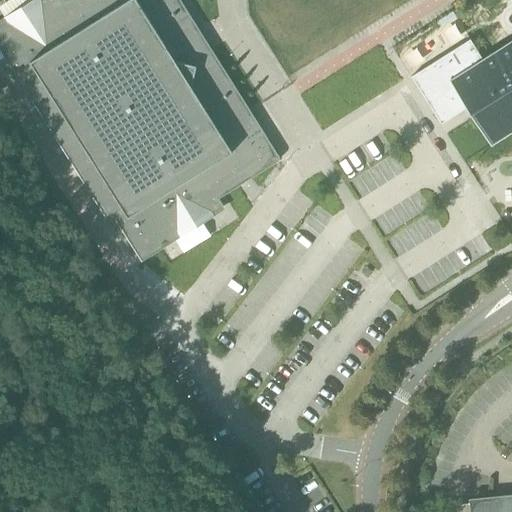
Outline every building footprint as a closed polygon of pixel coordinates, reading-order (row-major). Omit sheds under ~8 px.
[(60,2),(62,0),(61,0),(39,0),(0,25),(0,41),(18,70),(101,18),(97,12),(91,15),(87,10),(84,12),(81,7),(68,15),(60,2)] [(101,18),(18,70),(19,71),(21,69),(26,77),(20,80),(107,219),(123,208),(128,216),(121,220),(143,256),(220,208),(216,201),(279,161),(280,157),(180,0),(62,0),(60,2),(68,15),(81,7),(84,12),(87,10),(91,15),(97,12),(101,18)] [(270,0),(264,38),(315,47),(323,0),(270,0)] [(471,39),(412,77),(442,124),(468,108),(474,118),(492,146),(511,132),(511,40),(511,41),(483,59),(471,39)] [(385,240),(387,223),(375,221),(373,238),(385,240)] [(336,283),(325,295),(339,308),(350,296),(336,283)] [(250,392),(265,406),(284,387),(269,373),(250,392)] [(447,506),(457,505),(456,488),(445,489),(447,506)] [(511,511),(511,499),(470,503),(466,504),(466,505),(470,505),(480,504),(478,511),(511,511)]
